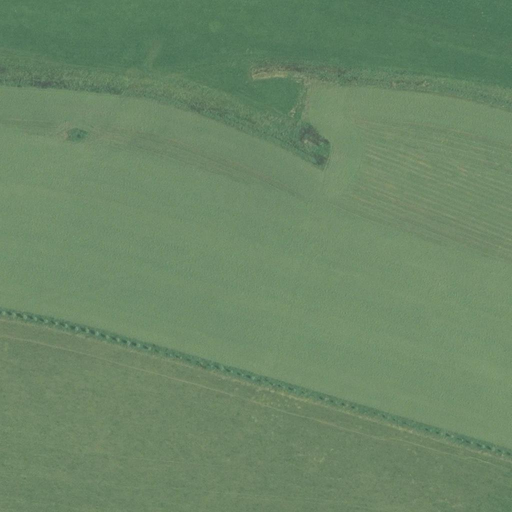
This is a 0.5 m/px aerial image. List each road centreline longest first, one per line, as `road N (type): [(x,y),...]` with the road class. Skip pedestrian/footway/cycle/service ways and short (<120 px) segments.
road 1 (track): [(252,74),(416,85),(511,105)]
road 2 (track): [(511,53),(334,0)]
